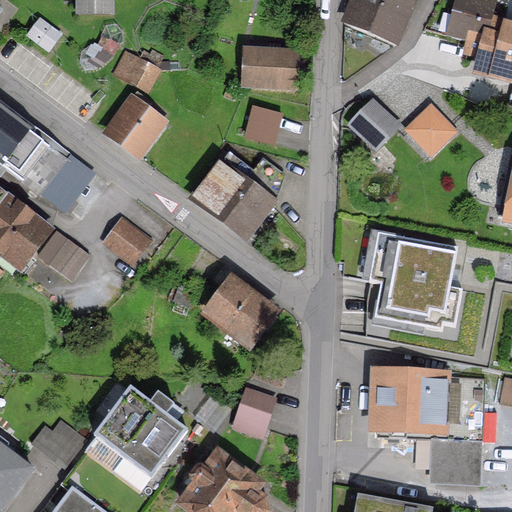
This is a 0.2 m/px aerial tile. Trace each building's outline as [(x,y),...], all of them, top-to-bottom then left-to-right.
[(77,0),(77,15),(113,15),(112,0),(77,0)] [(351,0),(350,2),(356,4),(349,21),(393,40),(398,29),(403,31),(415,0),(351,0)] [(474,30),(497,37),(501,26),(503,21),(492,18),(495,3),(482,0),(461,0),(451,37),(470,43),(474,30)] [(40,21),(28,36),(49,51),(60,36),(40,21)] [(511,29),(503,26),(501,26),(497,37),(474,30),(470,43),(468,52),(483,56),(478,72),(511,80),(511,90),(508,106),(511,106),(511,29)] [(247,53),(246,86),(294,88),(295,55),(247,53)] [(126,55),(115,74),(147,91),(158,72),(126,55)] [(136,95),(108,134),(139,157),(163,124),(145,111),(150,105),(136,95)] [(0,165),(22,182),(53,142),(0,102),(0,165)] [(356,123),(377,143),(393,127),(373,107),(356,123)] [(455,133),(431,108),(406,131),(431,156),(455,133)] [(254,109),(247,138),(275,145),(282,117),(254,109)] [(70,155),(53,142),(22,182),(40,196),(70,155)] [(196,199),(248,238),(273,206),(283,175),(263,160),(254,172),(229,154),(196,199)] [(511,155),(511,156),(498,218),(511,220),(511,155)] [(0,253),(20,268),(49,228),(0,190),(0,253)] [(122,223),(106,244),(132,264),(148,243),(122,223)] [(56,233),(38,257),(71,282),(90,257),(56,233)] [(450,289),(457,249),(400,239),(398,248),(376,245),(369,284),(381,286),(377,304),(387,306),(384,322),(442,332),(443,326),(455,328),(462,291),(450,289)] [(249,346),(273,313),(232,283),(227,290),(223,286),(216,296),(220,299),(208,316),(249,346)] [(180,286),(175,302),(190,308),(196,292),(180,286)] [(261,363),(256,378),(281,387),(286,372),(261,363)] [(380,376),(378,438),(440,440),(438,485),(480,487),(485,380),(380,376)] [(511,379),(504,378),(499,405),(511,407),(511,379)] [(151,479),(187,431),(166,415),(174,405),(158,392),(150,403),(130,388),(94,436),(151,479)] [(246,391),(236,421),(265,430),(275,401),(246,391)] [(52,434),(45,429),(35,442),(66,465),(84,441),(60,423),(52,434)] [(0,509),(1,510),(32,470),(0,446),(0,509)] [(196,484),(181,505),(191,511),(266,511),(264,500),(254,493),(260,485),(211,449),(189,479),(196,484)] [(57,507),(54,511),(104,511),(72,488),(57,507)] [(432,511),(433,510),(358,496),(354,511),(432,511)]
